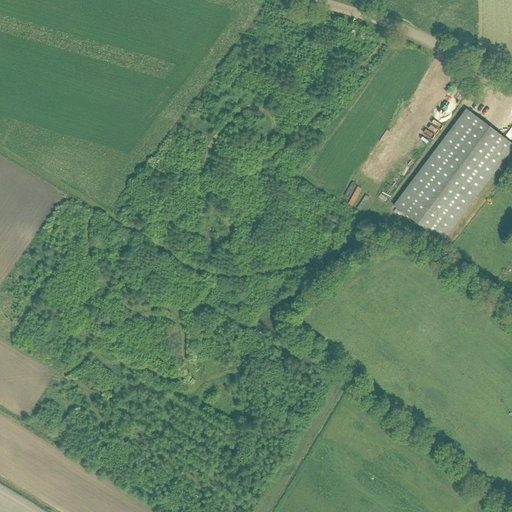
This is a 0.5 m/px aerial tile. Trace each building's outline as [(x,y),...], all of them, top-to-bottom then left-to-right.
[(414,95),(418,98),(429,83),(424,80),(414,95)] [(441,103),(446,93),(442,91),(437,101),(441,103)] [(511,142),(467,109),(394,206),(443,243),(511,150),(511,142)] [(378,171),(384,162),(380,159),(383,155),(379,152),(370,165),(378,171)] [(390,178),(398,166),(393,162),(384,175),(390,178)]
